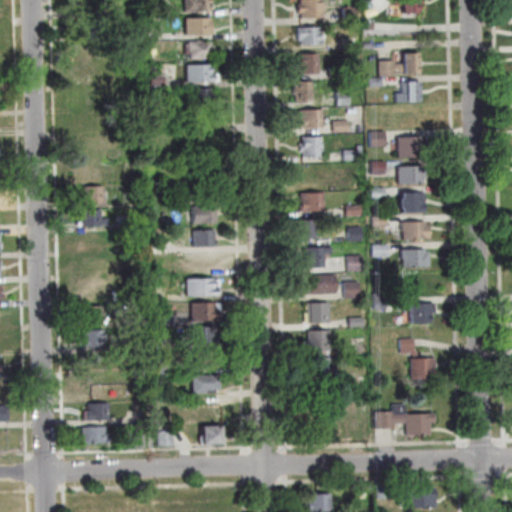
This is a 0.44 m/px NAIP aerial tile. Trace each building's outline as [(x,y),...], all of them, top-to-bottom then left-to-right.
[(185,0),(212,0),(212,12),(186,13),(185,0)] [(300,1),(322,0),(323,20),(300,20),(300,15),(297,15),(297,7),(300,7),(300,1)] [(394,0),(394,8),(402,8),(402,15),(420,15),(420,7),(422,7),(422,2),(419,2),(419,0),(394,0)] [(342,9),(358,8),(359,23),(343,24),(342,9)] [(211,19),(212,36),(187,37),(187,20),(211,19)] [(79,23),(98,22),(98,39),(79,39),(79,23)] [(297,29),(320,29),(321,32),(324,32),(324,46),(300,47),(300,41),(298,42),(297,29)] [(164,39),(149,40),(148,31),(164,30),(164,39)] [(348,40),(345,49),(356,53),(359,43),(348,40)] [(190,60),(190,43),(212,42),(212,47),(214,47),(214,55),(212,55),(212,59),(190,60)] [(421,55),(403,55),(403,60),(400,60),(399,52),(394,52),(394,62),(379,62),(379,78),(394,77),(394,75),(403,75),(403,77),(421,76),(421,55)] [(296,62),(299,61),(299,56),(317,55),(317,64),(319,64),(319,75),(300,76),(299,70),(296,70),(296,62)] [(93,66),(75,66),(75,85),(93,85),(93,66)] [(212,66),(212,75),(219,75),(219,82),(187,82),(187,66),(212,66)] [(330,69),(345,68),(346,78),(330,79),(330,69)] [(165,87),(153,88),(152,75),(164,74),(165,87)] [(368,79),(368,88),(383,87),(383,79),(368,79)] [(312,83),(312,102),(295,102),(295,96),(292,96),(292,90),(294,90),(294,83),(312,83)] [(421,83),(402,83),(402,95),(395,95),(395,104),(421,103),(421,83)] [(195,89),(210,89),(210,93),(212,93),(212,106),(196,106),(195,89)] [(94,108),(94,90),(74,90),(74,108),(94,108)] [(336,92),(348,92),(349,106),(337,106),(336,92)] [(298,111),(322,111),(323,129),(299,130),(298,111)] [(100,115),(76,115),(76,133),(100,133),(100,115)] [(332,122),(347,121),(348,133),(332,134),(332,122)] [(210,150),(210,127),(190,127),(190,150),(210,150)] [(369,132),(370,149),(385,148),(385,132),(369,132)] [(73,156),(103,156),(103,138),(73,138),(73,156)] [(303,158),(322,158),(321,138),(302,138),(303,145),(300,145),(300,151),(302,151),(303,158)] [(397,139),(398,159),(423,158),(422,138),(397,139)] [(344,152),(357,152),(357,146),(363,146),(363,156),(359,156),(359,161),(344,161),(344,152)] [(371,162),(371,176),(385,175),(384,162),(371,162)] [(397,168),(398,186),(423,185),(423,180),(426,180),(426,172),(423,172),(423,168),(397,168)] [(85,187),(104,187),(105,204),(85,204),(85,187)] [(371,189),(371,200),(385,200),(385,189),(371,189)] [(300,195),(324,194),(324,212),(301,213),(300,195)] [(402,195),(402,200),(399,200),(400,210),(402,212),(402,215),(425,214),(424,194),(402,195)] [(170,210),(169,196),(184,195),(185,209),(170,210)] [(345,206),(361,206),(361,217),(345,217),(345,206)] [(193,208),(218,207),(218,224),(193,225),(193,208)] [(81,211),(100,211),(101,220),(109,220),(109,226),(101,226),(101,227),(82,228),(81,211)] [(118,216),(131,216),(131,230),(118,230),(118,216)] [(371,218),(372,228),(386,227),(385,217),(371,218)] [(298,223),(314,222),(315,240),(299,241),(299,234),(296,234),(296,228),(299,228),(298,223)] [(401,223),(402,232),(403,233),(403,241),(429,241),(429,226),(425,226),(425,223),(401,223)] [(347,228),(361,227),(362,242),(348,243),(347,228)] [(215,230),(215,247),(195,247),(195,231),(215,230)] [(104,250),(83,251),(82,235),(103,234),(104,250)] [(127,241),(140,241),(141,253),(128,253),(127,241)] [(368,243),(368,255),(387,255),(387,243),(368,243)] [(397,248),(397,256),(401,256),(401,264),(428,264),(427,247),(397,248)] [(305,249),(331,249),(331,256),(324,256),(324,269),(306,270),(306,261),(302,262),(302,256),(305,255),(305,249)] [(215,270),(215,253),(182,253),(182,262),(192,262),(192,270),(215,270)] [(347,256),(362,256),(363,272),(347,273),(347,256)] [(304,277),(335,276),(336,294),(305,296),(304,277)] [(188,280),(215,279),(215,282),(220,281),(220,297),(189,298),(188,280)] [(344,283),(359,283),(360,299),(344,300),(344,283)] [(220,304),(220,316),(218,316),(219,321),(193,322),(192,305),(220,304)] [(306,305),(328,304),(329,324),(307,325),(306,305)] [(404,305),(404,311),(410,311),(411,326),(431,325),(431,316),(436,315),(435,304),(404,305)] [(83,308),(103,307),(104,324),(84,324),(83,308)] [(175,326),(160,326),(159,316),(175,316),(175,326)] [(349,319),(363,319),(364,327),(349,328),(349,319)] [(194,328),(216,327),(216,345),(194,346),(194,328)] [(84,332),(104,331),(104,348),(85,348),(84,332)] [(308,332),(329,332),(329,352),(311,353),(311,347),(308,347),(308,332)] [(411,361),(411,381),(426,380),(426,378),(434,378),(433,369),(436,369),(436,359),(420,360),(414,350),(414,340),(399,340),(400,356),(412,355),(415,361),(411,361)] [(219,352),(220,369),(195,370),(194,352),(219,352)] [(308,360),(330,359),(330,368),(337,368),(337,378),(330,378),(330,380),(311,380),(311,376),(308,376),(308,360)] [(160,361),(174,361),(175,374),(160,375),(160,361)] [(194,395),(194,378),(220,377),(220,391),(215,391),(215,394),(194,395)] [(105,378),(83,378),(83,395),(105,395),(105,378)] [(90,404),(109,404),(110,421),(88,421),(87,412),(90,412),(90,404)] [(434,415),(406,416),(405,405),(392,405),(392,413),(375,413),(376,431),(395,430),(394,425),(404,425),(405,438),(430,437),(430,424),(434,424),(434,415)] [(0,407),(5,407),(5,409),(8,409),(9,420),(5,421),(5,423),(0,423),(0,407)] [(131,424),(131,414),(146,414),(146,424),(131,424)] [(83,429),(106,428),(107,434),(109,433),(110,444),(83,445),(83,429)] [(203,429),(222,429),(223,447),(204,447),(203,429)] [(159,432),(173,432),(174,447),(159,448),(159,432)] [(133,449),(133,436),(146,436),(146,449),(133,449)] [(378,500),(378,486),(390,486),(391,499),(378,500)] [(408,510),(407,489),(434,489),(434,510),(408,510)] [(307,511),(307,496),(331,495),(331,511),(307,511)]
